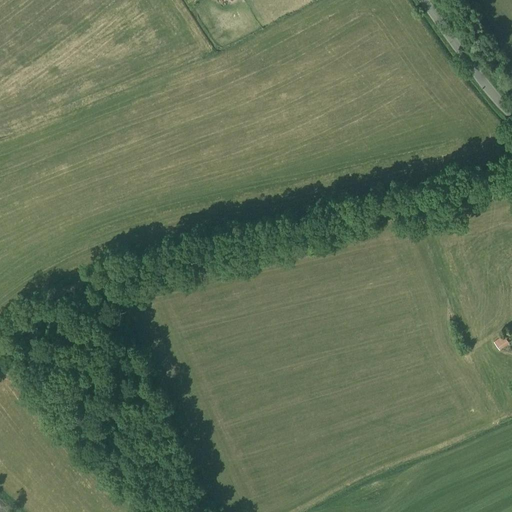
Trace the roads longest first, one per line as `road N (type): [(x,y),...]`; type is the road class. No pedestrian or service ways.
road 1 (unclassified): [(0,339),(30,306),(511,174)]
road 2 (unclassified): [(511,118),(420,0)]
